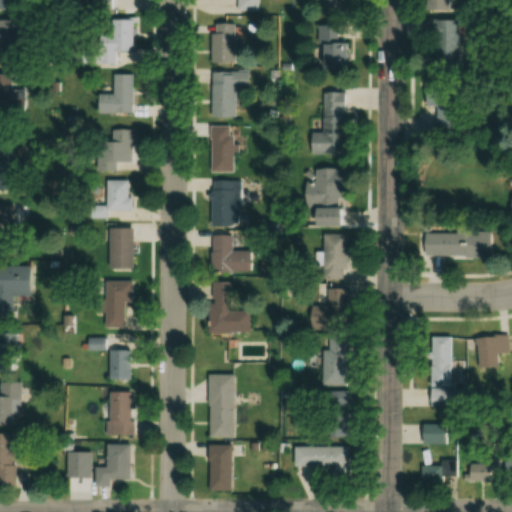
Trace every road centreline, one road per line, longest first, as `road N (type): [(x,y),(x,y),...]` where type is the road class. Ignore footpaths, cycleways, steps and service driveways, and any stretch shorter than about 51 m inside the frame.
road 1 (tertiary): [(381,511),(388,0)]
road 2 (residential): [(168,511),(171,0)]
road 3 (residential): [(381,511),(168,511)]
road 4 (residential): [(385,296),(511,292)]
